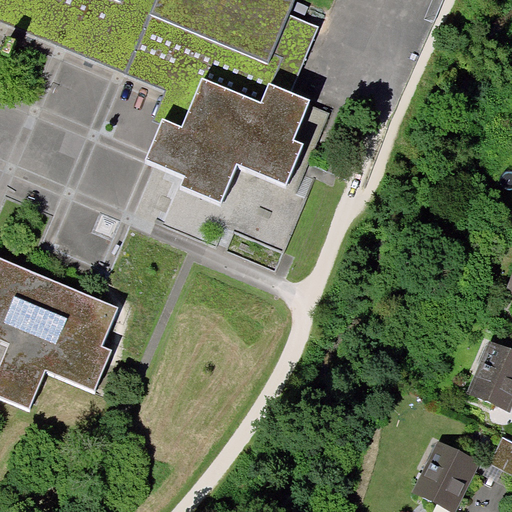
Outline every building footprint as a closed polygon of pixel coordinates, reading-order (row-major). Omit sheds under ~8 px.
[(291,98),(321,28),(291,16),(297,0),(7,0),(202,81),(261,106),(269,89),(291,98)] [(291,98),(269,89),(261,106),(202,81),(182,128),(161,119),(143,163),(184,180),(181,186),(221,203),(237,164),(286,185),(301,148),(293,144),(309,106),(291,98)] [(103,349),(119,311),(0,261),(0,343),(8,347),(0,366),(0,401),(30,414),(47,375),(96,396),(114,353),(103,349)] [(511,351),(511,348),(491,339),(469,391),(511,409),(511,355),(510,355),(511,351)] [(511,441),(502,437),(488,464),(511,475),(511,441)] [(462,450),(441,440),(416,493),(455,511),(457,511),(479,467),(459,458),(462,450)]
